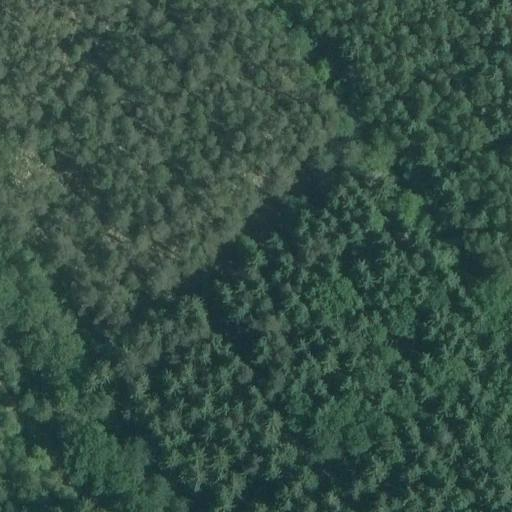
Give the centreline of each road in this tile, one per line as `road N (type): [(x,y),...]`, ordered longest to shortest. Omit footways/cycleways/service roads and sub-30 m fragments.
road 1 (track): [(511,307),(291,0)]
road 2 (track): [(0,378),(97,511)]
